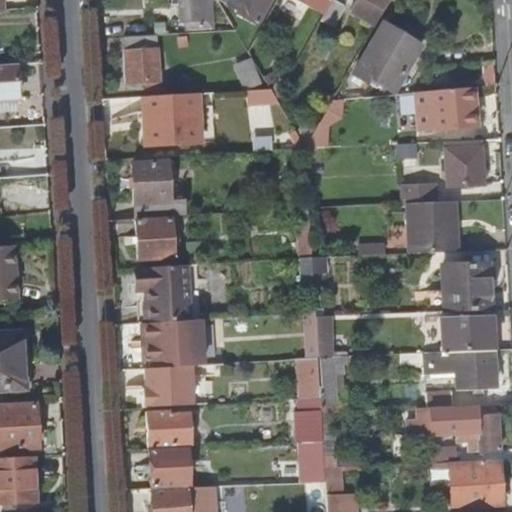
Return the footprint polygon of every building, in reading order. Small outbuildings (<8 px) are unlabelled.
[(204,0),(173,0),(175,21),(179,21),(179,30),(205,29),(204,0)] [(214,0),(231,10),(230,12),(251,24),(264,0),(214,0)] [(298,0),(322,14),(330,0),(298,0)] [(335,0),(330,0),(322,14),(320,18),(329,24),(341,3),(335,0)] [(352,0),(348,7),(374,22),(384,5),(381,4),(383,0),(352,0)] [(391,90),(420,40),(383,19),(354,69),(365,75),(360,83),(365,86),(369,78),(391,90)] [(154,34),(124,36),(125,81),(155,81),(154,34)] [(260,81),(257,77),(247,59),(232,69),(243,92),(260,81)] [(15,63),(0,63),(0,98),(18,97),(15,63)] [(257,77),(260,81),(266,91),(271,101),(283,81),(274,77),(275,74),(267,71),(257,77)] [(473,125),(470,86),(412,91),(415,122),(421,122),(422,127),(434,126),(434,128),(473,125)] [(273,103),(271,101),(266,91),(243,92),(244,96),(225,97),(227,141),(244,140),(244,134),(260,133),(259,118),(244,118),(244,105),(273,103)] [(196,94),(141,97),(143,144),(199,142),(196,94)] [(314,126),(301,148),(321,147),(322,125),(314,126)] [(453,141),(454,149),(478,148),(478,140),(453,141)] [(480,183),(478,148),(454,149),(445,150),(446,185),(480,183)] [(134,218),(174,216),(183,215),(182,199),(169,200),(168,161),(132,163),(134,218)] [(400,204),(404,204),(433,202),(432,185),(399,187),(400,204)] [(454,201),(433,202),(404,204),(407,253),(456,251),(454,201)] [(174,216),(134,218),(136,259),(169,258),(169,233),(175,233),(174,216)] [(10,244),(0,245),(0,300),(15,299),(10,244)] [(311,313),(309,274),(308,258),(287,259),(290,314),(302,313),(311,313)] [(323,258),(308,258),(309,274),(323,272),(323,258)] [(193,264),(146,267),(147,271),(139,272),(140,289),(147,289),(149,305),(144,306),(145,322),(162,321),(196,319),(193,264)] [(444,311),(489,309),(487,264),(442,266),(444,311)] [(311,313),(302,313),(305,360),(314,359),(313,335),(312,318),(311,313)] [(313,335),(327,334),(326,317),(312,318),(313,335)] [(442,352),(492,349),(491,317),(440,319),(442,352)] [(162,322),(140,324),(142,362),(164,361),(165,368),(171,367),(200,366),(197,319),(196,319),(162,321),(162,322)] [(18,332),(0,332),(0,389),(10,389),(15,389),(18,386),(20,382),(21,376),(22,371),(20,367),(14,361),(13,348),(19,348),(18,332)] [(313,335),(314,359),(319,359),(329,358),(327,334),(313,335)] [(492,349),(442,352),(423,353),(423,362),(429,362),(429,372),(455,372),(455,377),(456,388),(494,387),(492,349)] [(317,389),(317,397),(318,414),(342,412),(341,400),(334,401),(332,374),(342,373),(341,365),(349,365),(349,357),(329,358),(319,359),(321,388),(317,389)] [(171,367),(165,368),(141,369),(143,406),(178,405),(177,378),(172,379),(171,367)] [(425,408),(428,408),(452,407),(451,391),(424,392),(425,408)] [(495,405),(452,407),(428,408),(430,430),(430,434),(475,432),(476,450),(497,450),(495,405)] [(0,407),(0,449),(36,447),(33,406),(0,407)] [(420,431),(430,430),(428,408),(425,408),(420,409),(420,431)] [(163,410),(143,411),(144,443),(184,440),(184,413),(164,415),(163,410)] [(419,452),(452,451),(452,439),(419,440),(419,452)] [(321,462),(320,441),(308,441),(309,462),(321,462)] [(185,484),(184,447),(146,449),(147,486),(185,484)] [(419,464),(436,463),(448,462),(452,462),(452,451),(419,452),(419,464)] [(0,500),(33,498),(30,454),(0,455),(0,500)] [(499,460),(452,462),(448,462),(449,486),(451,506),(481,505),(481,506),(501,507),(499,460)] [(321,462),(309,462),(310,482),(323,481),(322,468),(321,462)] [(437,486),(449,486),(448,462),(436,463),(437,486)] [(322,468),(323,481),(324,501),(324,511),(352,511),(351,497),(338,498),(337,467),(322,468)] [(183,488),(184,504),(197,503),(196,487),(183,488)] [(184,511),(184,504),(183,488),(148,489),(149,511),(184,511)] [(312,501),(312,511),(324,511),(324,501),(312,501)]
